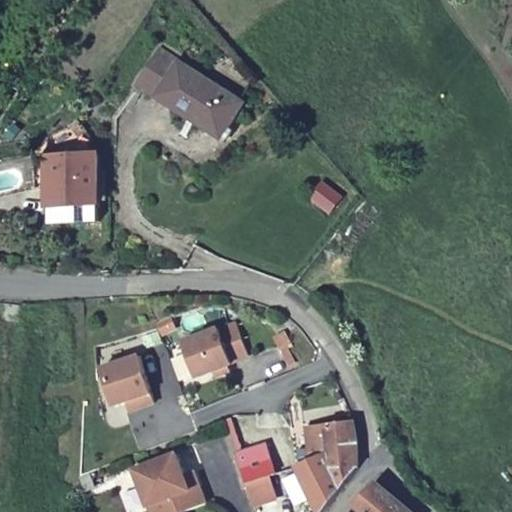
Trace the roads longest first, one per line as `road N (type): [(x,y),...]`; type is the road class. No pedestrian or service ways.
road 1 (residential): [(335,511),(379,461),(336,349),(308,310),(277,291),(231,280),(0,275)]
road 2 (track): [(9,276),(0,484)]
